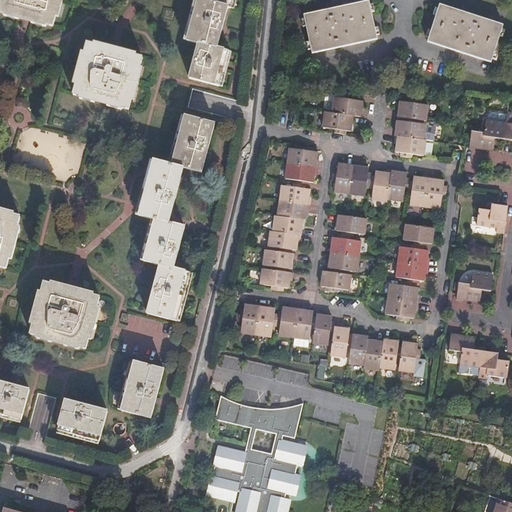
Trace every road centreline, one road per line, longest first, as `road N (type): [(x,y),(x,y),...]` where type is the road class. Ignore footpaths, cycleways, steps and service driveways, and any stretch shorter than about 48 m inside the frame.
road 1 (residential): [(258,128),(185,429),(157,455),(110,473),(0,445)]
road 2 (residential): [(310,304),(432,331),(454,172),(375,161),(332,143)]
road 3 (residential): [(332,143),(310,304)]
road 4 (residential): [(271,0),(258,128)]
road 5 (residential): [(511,195),(463,187),(466,156),(511,163)]
